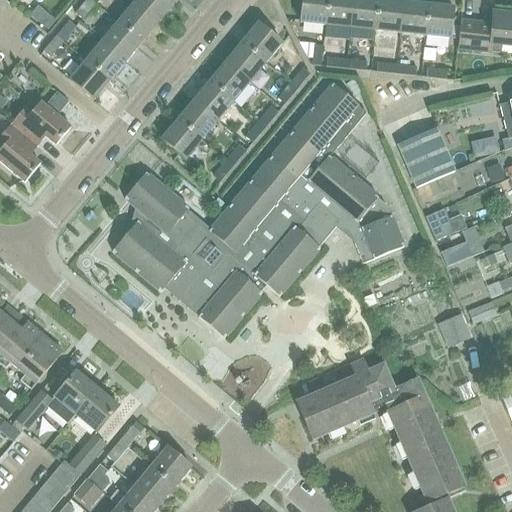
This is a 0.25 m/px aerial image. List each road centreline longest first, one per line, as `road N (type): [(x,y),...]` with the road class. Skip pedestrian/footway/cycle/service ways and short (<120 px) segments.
road 1 (residential): [(232,0),(15,256)]
road 2 (residential): [(250,453),(15,256)]
road 3 (residential): [(379,115),(511,81)]
